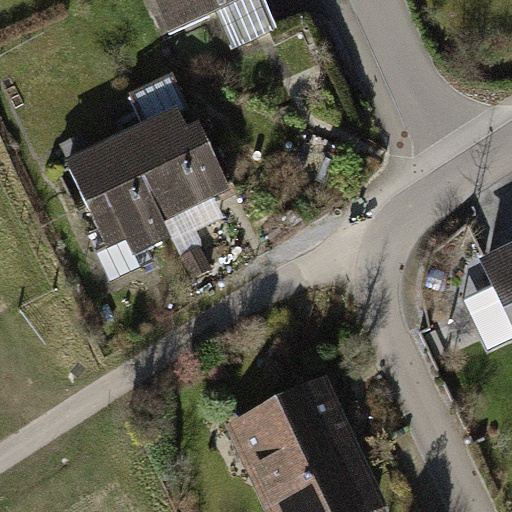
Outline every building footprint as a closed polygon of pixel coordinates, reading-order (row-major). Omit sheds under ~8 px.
[(259,0),(151,0),(171,45),(262,6),(259,0)] [(181,119),(127,144),(168,233),(235,201),(203,134),(191,140),(181,119)] [(176,248),(168,233),(127,144),(69,171),(111,259),(129,250),(137,266),(176,248)] [(511,241),(478,258),(511,328),(511,241)] [(326,378),(224,426),(264,511),(375,511),(388,506),(326,378)]
